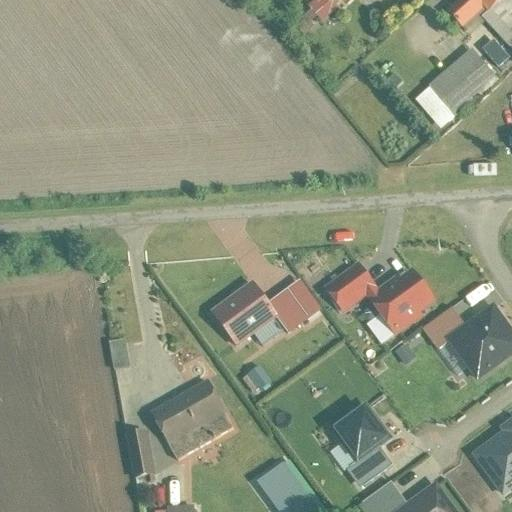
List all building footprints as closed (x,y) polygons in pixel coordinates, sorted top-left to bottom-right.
[(322,24),(335,11),(324,0),(321,0),(310,12),(322,24)] [(502,0),(459,0),(447,12),(462,29),(479,13),(483,18),(502,0)] [(511,0),(502,0),(483,18),(511,49),(511,0)] [(494,40),(483,49),(498,68),(510,58),(494,40)] [(471,52),(430,86),(457,118),(498,84),(471,52)] [(457,118),(430,86),(413,99),(440,132),(457,118)] [(357,265),(325,290),(343,314),(364,298),(376,289),(357,265)] [(379,294),(368,303),(395,338),(437,305),(410,270),(379,294)] [(263,350),(285,333),(276,320),(277,319),(268,307),(254,287),(213,317),(237,349),(253,337),(263,350)] [(364,298),(368,303),(379,294),(376,289),(364,298)] [(276,320),(285,333),(288,336),(309,321),(288,292),(268,307),(277,319),(276,320)] [(478,382),(511,356),(511,335),(494,310),(466,330),(449,342),(478,382)] [(449,342),(466,330),(453,311),(424,332),(437,351),(449,342)] [(131,368),(125,341),(109,344),(115,372),(131,368)] [(210,383),(152,415),(168,445),(226,413),(210,383)] [(365,405),(330,430),(354,463),(378,446),(389,438),(365,405)] [(226,413),(168,445),(178,462),(236,430),(226,413)] [(150,431),(127,435),(134,478),(157,474),(150,431)] [(511,431),(476,458),(504,496),(511,490),(511,431)] [(345,469),(359,489),(392,466),(378,446),(354,463),(345,469)] [(317,511),(282,463),(254,482),(275,511),(317,511)] [(391,485),(359,508),(361,511),(403,511),(408,508),(391,485)] [(408,508),(403,511),(455,511),(438,487),(408,508)]
